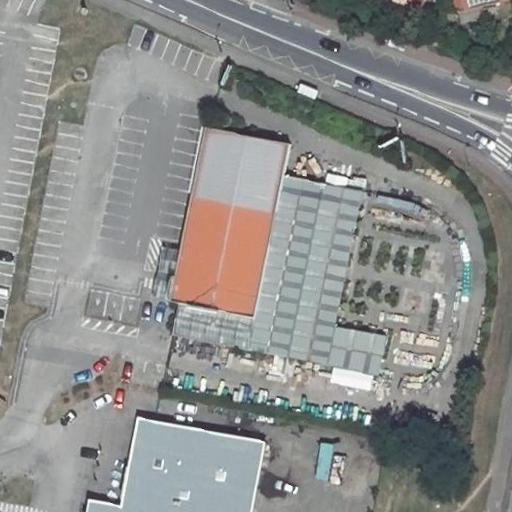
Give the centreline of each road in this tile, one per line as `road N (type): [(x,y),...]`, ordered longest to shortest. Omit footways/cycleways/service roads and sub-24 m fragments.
road 1 (unknown): [(360,511),(372,446),(148,402),(58,459)]
road 2 (secondary): [(159,0),(511,160)]
road 3 (secondary): [(511,105),(207,0)]
